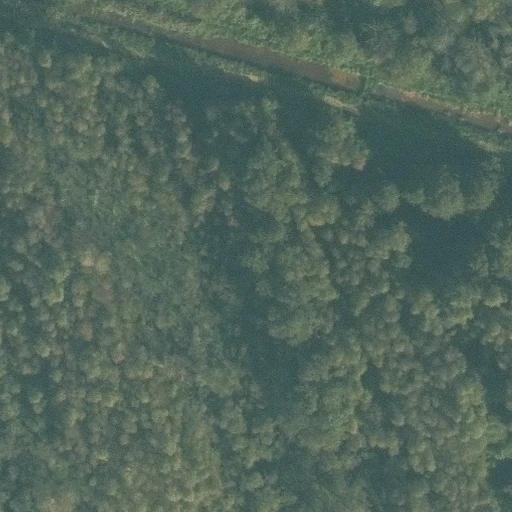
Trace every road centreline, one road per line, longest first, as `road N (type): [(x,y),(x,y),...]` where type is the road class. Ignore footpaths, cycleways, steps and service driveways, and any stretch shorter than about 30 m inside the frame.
road 1 (track): [(511,154),(0,16)]
road 2 (track): [(137,0),(511,102)]
